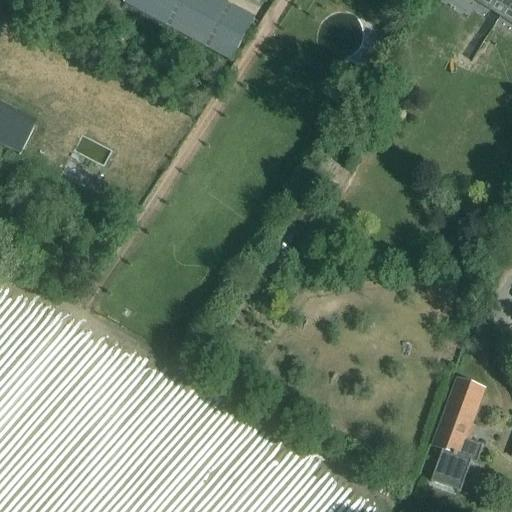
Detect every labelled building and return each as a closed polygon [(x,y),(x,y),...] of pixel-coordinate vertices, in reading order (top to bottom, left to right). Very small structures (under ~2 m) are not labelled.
[(126,0),(124,5),(233,61),(264,1),(262,0),(126,0)] [(511,0),(496,0),(511,10),(511,0)] [(38,124),(0,103),(0,146),(21,157),(38,124)] [(299,199),(281,225),(299,238),(317,211),(299,199)] [(249,293),(242,289),(231,309),(238,313),(249,293)] [(482,448),(461,441),(466,426),(470,427),(482,391),(455,382),(433,450),(443,453),(433,484),(461,493),(465,480),(468,470),(471,463),(476,465),(482,448)]
